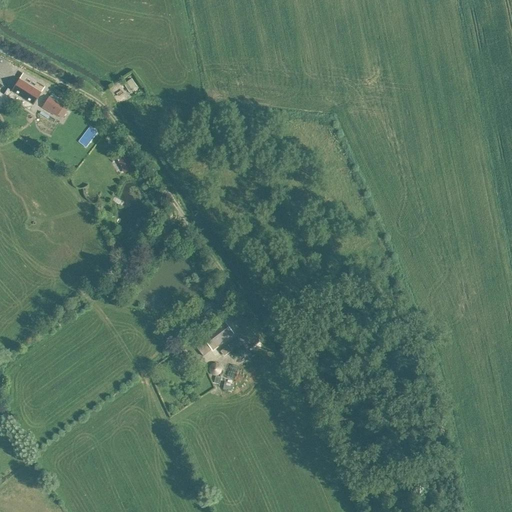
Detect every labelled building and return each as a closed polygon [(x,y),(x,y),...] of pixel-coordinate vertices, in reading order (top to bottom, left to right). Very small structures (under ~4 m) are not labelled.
[(131,79),(126,82),(132,90),(137,87),(131,79)] [(40,93),(19,80),(12,92),(9,90),(5,96),(11,100),(11,99),(29,110),(40,93)] [(0,100),(7,106),(11,100),(5,96),(0,93),(0,100)] [(49,97),(42,107),(57,117),(58,115),(59,113),(61,109),(63,107),(63,106),(62,106),(58,103),(49,97)] [(126,166),(128,171),(131,169),(123,153),(115,157),(121,168),(126,166)] [(212,352),(233,336),(223,322),(202,339),(212,352)] [(181,366),(191,358),(186,351),(176,359),(181,366)]
